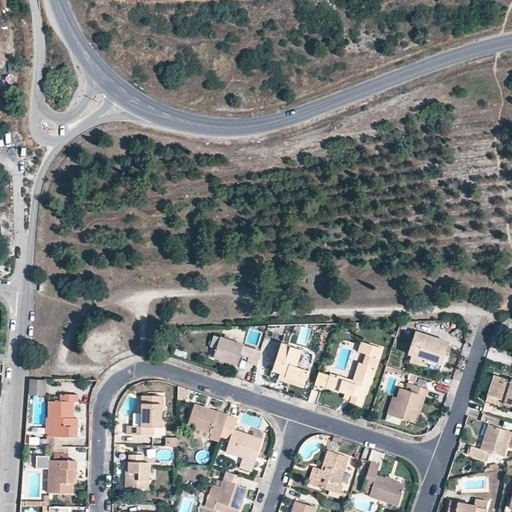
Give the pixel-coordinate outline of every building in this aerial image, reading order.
[(469,303),(467,309),(479,313),(480,307),(469,303)] [(266,331),(263,340),(276,344),(279,335),(282,336),(285,326),(268,326),(266,331)] [(441,369),(445,358),(449,346),(416,335),(408,358),(426,364),(441,369)] [(213,336),(209,350),(215,352),(212,359),(237,367),(244,347),(213,336)] [(367,357),(371,346),(362,343),(359,354),(365,356),(367,357)] [(282,375),(306,385),(311,375),(297,369),(303,355),(281,346),(271,371),(282,375)] [(383,350),(371,346),(367,357),(380,361),(383,350)] [(176,350),(174,356),(184,359),(186,353),(176,350)] [(376,370),(380,361),(367,357),(365,356),(362,365),(376,370)] [(448,359),(445,358),(441,369),(426,364),(424,369),(442,375),(448,359)] [(326,390),(350,398),(351,397),(357,399),(355,406),(361,408),(369,386),(371,387),(376,370),(362,365),(359,364),(353,382),(331,375),(330,377),(326,390)] [(319,373),(315,386),(326,390),(330,377),(319,373)] [(304,391),(306,385),(282,375),(279,381),(304,391)] [(493,377),(487,396),(509,403),(507,410),(511,411),(511,382),(511,383),(493,377)] [(46,382),(29,382),(29,396),(46,396),(46,382)] [(392,418),(401,421),(418,425),(428,390),(413,386),(411,393),(400,390),(397,399),(392,418)] [(45,404),(44,416),(52,417),(51,438),(71,439),(72,430),(79,430),(80,421),(75,421),(76,406),(80,406),(80,397),(59,396),(59,401),(45,400),(45,404)] [(509,403),(487,396),(485,402),(507,410),(509,403)] [(142,427),(134,427),(129,427),(129,437),(151,438),(151,430),(160,430),(161,397),(142,397),(142,427)] [(351,397),(350,398),(348,403),(355,406),(357,399),(351,397)] [(400,426),(401,421),(392,418),(397,399),(393,398),(385,422),(400,426)] [(221,439),(229,417),(196,405),(188,425),(210,433),(207,441),(218,445),(221,439)] [(52,417),(44,416),(43,438),(51,438),(52,417)] [(238,421),(229,417),(221,439),(230,443),(226,453),(245,461),(243,466),(254,470),(265,442),(235,430),(238,421)] [(472,448),(469,455),(487,462),(491,453),(505,458),(511,439),(511,435),(488,427),(480,451),(472,448)] [(83,430),(79,430),(72,430),(71,439),(83,439),(83,430)] [(176,446),(176,437),(162,437),(161,445),(176,446)] [(329,452),(323,469),(328,471),(326,476),(321,474),(319,474),(313,490),(339,500),(343,489),(338,487),(348,459),(329,452)] [(131,480),(125,480),(124,490),(149,491),(150,465),(141,464),(141,456),(129,456),(129,465),(131,465),(131,480)] [(37,469),(49,470),(49,463),(49,459),(37,458),(37,469)] [(375,484),(372,494),(385,499),(401,504),(407,486),(376,476),(379,465),(372,462),(365,481),(375,484)] [(49,463),(49,470),(48,493),(71,495),(71,487),(72,472),(76,473),(77,465),(49,463)] [(308,489),(313,490),(319,474),(314,472),(308,489)] [(239,489),(244,479),(227,473),(221,490),(212,486),(203,510),(208,511),(211,511),(215,504),(235,511),(239,511),(247,492),(239,489)] [(365,481),(361,491),(372,494),(375,484),(365,481)] [(475,507),(487,509),(489,500),(478,497),(475,507)] [(385,499),(383,506),(398,511),(401,504),(385,499)] [(485,511),(487,509),(475,507),(451,502),(448,511),(485,511)]
